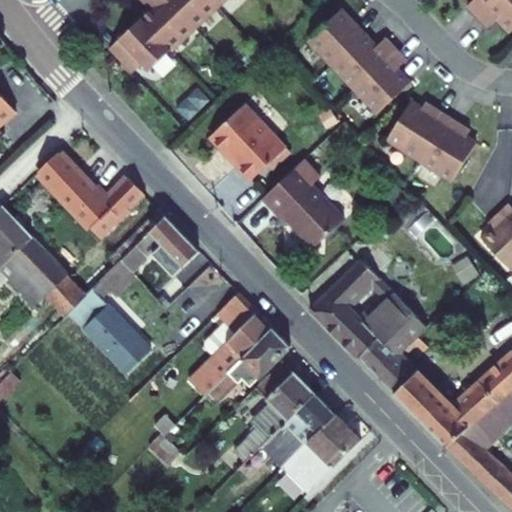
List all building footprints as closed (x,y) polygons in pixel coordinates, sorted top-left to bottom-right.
[(224,0),(137,0),(148,11),(107,51),(132,77),(143,67),(149,73),(224,0)] [(466,0),(463,4),(474,16),(490,0),(466,0)] [(511,0),(490,0),(474,16),(484,27),(494,17),(506,30),(511,24),(511,0)] [(338,9),(305,40),(328,64),(361,33),(338,9)] [(361,33),(328,64),(351,88),(394,46),(383,34),(372,45),(361,33)] [(404,57),(394,46),(351,88),(374,112),(407,81),(393,67),(404,57)] [(0,133),(5,130),(0,124),(0,120),(16,107),(0,88),(0,133)] [(382,139),(416,159),(444,115),(422,101),(418,107),(407,100),(382,139)] [(287,151),(245,107),(212,139),(229,156),(232,153),(242,164),(238,167),(254,183),(287,151)] [(465,128),(444,115),(416,159),(449,180),(474,141),(461,134),(465,128)] [(61,149),(41,168),(59,186),(53,193),(65,204),(70,199),(101,231),(145,188),(130,172),(105,196),(61,149)] [(323,178),(307,161),(265,202),(284,222),(287,219),(316,249),(347,218),(315,185),(323,178)] [(90,292),(6,201),(0,206),(0,229),(27,258),(20,264),(48,293),(67,315),(90,292)] [(497,225),(492,231),(480,242),(510,273),(511,270),(511,211),(507,206),(492,220),(497,225)] [(175,269),(199,245),(168,213),(125,257),(139,272),(149,262),(159,253),(175,268),(175,269)] [(497,225),(492,220),(486,225),(492,231),(497,225)] [(0,229),(0,283),(2,285),(12,276),(38,302),(48,293),(20,264),(27,258),(0,229)] [(149,262),(166,278),(175,268),(159,253),(149,262)] [(139,272),(125,257),(115,267),(129,282),(139,272)] [(396,357),(425,327),(359,263),(309,312),(376,376),(396,357)] [(275,325),(239,287),(218,309),(227,319),(237,330),(220,348),(191,376),(208,393),(230,370),(275,325)] [(154,345),(112,303),(87,328),(129,370),(154,345)] [(237,330),(227,319),(213,333),(213,340),(220,348),(237,330)] [(247,387),(292,342),(275,325),(230,370),(247,387)] [(445,404),(431,390),(412,411),(449,445),(511,385),(511,351),(458,404),(445,404)] [(318,388),(287,357),(261,383),(293,414),(318,388)] [(417,377),(396,357),(376,376),(398,397),(417,377)] [(431,390),(417,377),(398,397),(412,411),(431,390)] [(511,385),(449,445),(511,506),(511,473),(490,452),(503,438),(493,428),(511,410),(511,385)] [(288,462),(339,409),(318,388),(293,414),(278,430),(267,441),(288,462)] [(364,434),(339,409),(288,462),(313,487),(364,434)] [(251,426),(267,441),(278,430),(262,415),(251,426)]
